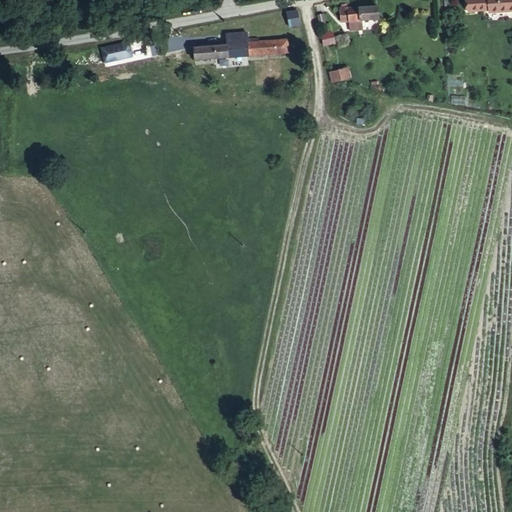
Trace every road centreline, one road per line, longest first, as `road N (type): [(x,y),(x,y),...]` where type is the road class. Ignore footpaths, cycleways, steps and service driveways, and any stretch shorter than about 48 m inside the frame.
road 1 (track): [(306,0),(320,109),(258,419),(294,511)]
road 2 (unclassified): [(306,0),(0,50)]
road 3 (track): [(316,124),(376,131),(401,110),(432,106)]
